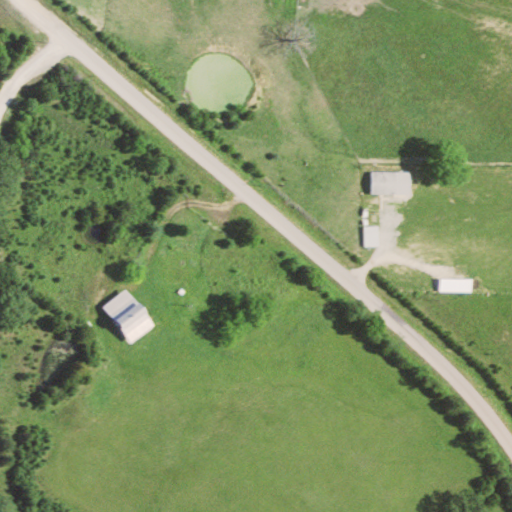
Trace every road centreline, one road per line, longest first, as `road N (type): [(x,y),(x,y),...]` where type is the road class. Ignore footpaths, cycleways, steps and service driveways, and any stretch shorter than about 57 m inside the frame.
road 1 (residential): [(511,455),(483,409),(440,366),(112,76)]
road 2 (residential): [(112,76),(16,0)]
